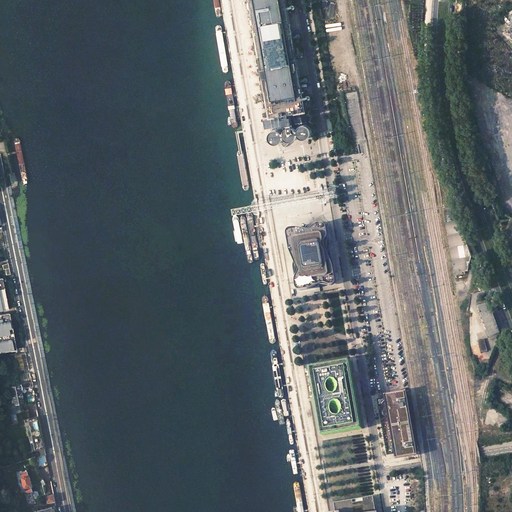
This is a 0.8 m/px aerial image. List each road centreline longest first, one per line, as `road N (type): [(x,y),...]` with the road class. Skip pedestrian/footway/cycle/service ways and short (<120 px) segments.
road 1 (unclassified): [(298,0),(380,470)]
road 2 (tertiary): [(436,0),(443,121),(511,323)]
road 3 (tertiary): [(0,185),(64,511)]
road 4 (tertiary): [(511,286),(456,120),(451,0)]
road 5 (residential): [(380,470),(511,449)]
